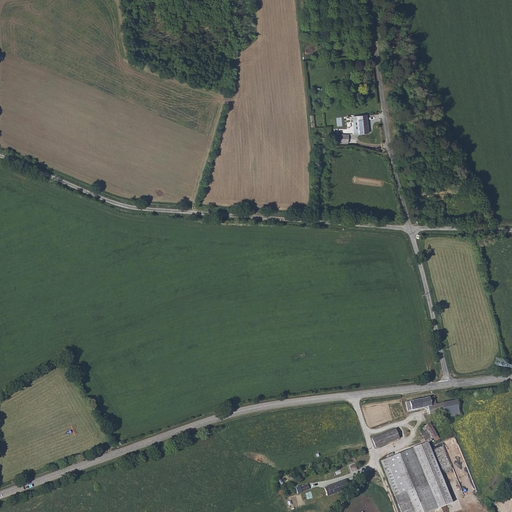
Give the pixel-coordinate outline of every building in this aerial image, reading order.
[(367,115),(353,116),(355,134),(369,133),(367,115)] [(349,135),(338,134),(337,143),(348,143),(349,135)] [(436,403),(434,396),(405,402),(407,411),(426,407),(428,413),(443,410),(441,402),(436,403)] [(455,399),(441,402),(443,410),(445,416),(459,413),(455,399)] [(426,430),(421,433),(426,440),(432,437),(432,439),(437,436),(430,423),(424,426),(426,430)] [(396,428),(371,438),(375,448),(399,438),(396,428)] [(427,441),(380,460),(401,511),(428,511),(452,503),(427,441)] [(355,463),(348,465),(351,472),(358,470),(355,463)] [(344,480),(325,487),(328,496),(347,489),(344,480)] [(301,486),(296,488),(298,494),(310,489),(308,484),(301,487),(301,486)]
